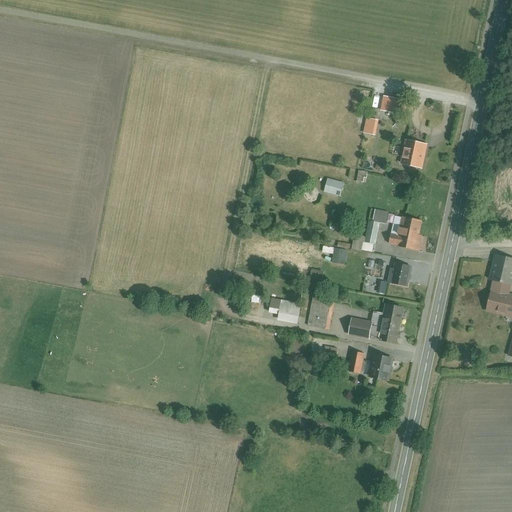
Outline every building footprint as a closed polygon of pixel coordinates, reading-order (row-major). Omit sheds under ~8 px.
[(406,100),(384,96),(382,111),(404,114),(406,100)] [(379,120),(367,118),(364,133),(376,136),(379,120)] [(428,145),(405,139),(399,164),(422,170),(428,145)] [(344,184),(326,179),(323,191),(341,197),(344,184)] [(379,223),(386,224),(388,212),(374,209),(372,218),(368,217),(363,241),(375,243),(379,223)] [(423,223),(395,216),(392,226),(399,228),(397,237),(391,236),(389,244),(422,253),(427,234),(420,232),(423,223)] [(339,243),(338,249),(350,251),(351,245),(339,243)] [(489,280),(493,281),(511,286),(511,284),(511,259),(496,255),(489,280)] [(394,263),(390,284),(407,288),(411,266),(394,263)] [(511,294),(510,294),(511,286),(493,281),(485,311),(511,318),(511,342),(509,354),(511,354),(511,294)] [(293,322),(297,301),(265,295),(262,311),(274,313),(273,318),(293,322)] [(312,296),(306,326),(324,329),(330,300),(312,296)] [(405,307),(386,303),(377,340),(396,345),(405,307)] [(369,339),(373,323),(352,318),(348,335),(369,339)] [(334,368),(338,349),(325,347),(321,366),(334,368)] [(365,355),(353,352),(347,372),(360,375),(365,355)] [(394,359),(373,354),(368,377),(389,381),(394,359)]
